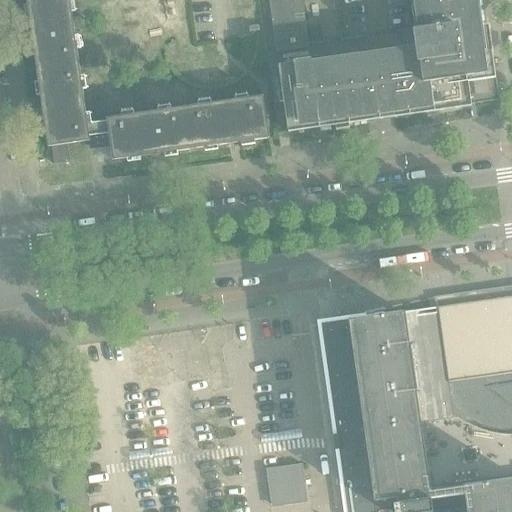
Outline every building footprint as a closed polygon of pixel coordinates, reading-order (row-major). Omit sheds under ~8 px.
[(74,37),(71,12),(69,0),(26,0),(27,6),(29,19),(31,31),(32,42),(33,43),(34,56),(36,69),(78,63),(76,50),(74,37)] [(497,95),(492,53),(491,51),(485,52),(481,26),(482,26),(478,0),(410,0),(414,31),(412,31),(379,36),(381,52),(310,62),(310,59),(308,60),(306,48),(308,48),(300,0),(268,0),(276,52),(279,52),(281,66),(278,66),(288,133),(334,126),(335,131),(349,129),(349,124),(470,107),(469,99),(497,95)] [(78,63),(36,69),(38,83),(40,96),(42,108),(43,119),(43,120),(45,133),(47,147),(51,147),(67,145),(88,142),(89,141),(87,125),(85,114),(83,102),(82,90),(80,77),(78,63)] [(268,139),(262,97),(247,99),(235,101),(211,104),(198,106),(184,108),(190,150),(204,148),(217,146),(229,144),(240,143),(241,143),(254,141),(268,139)] [(190,150),(184,108),(170,110),(158,112),(133,115),(121,117),(106,119),(107,122),(110,147),(112,159),(112,161),(127,159),(140,157),(152,155),(163,154),(164,154),(177,152),(190,150)] [(110,147),(107,122),(87,125),(89,141),(88,142),(88,147),(94,146),(95,149),(110,147)] [(69,162),(67,145),(51,147),(53,165),(69,162)] [(511,286),(435,297),(437,308),(447,383),(451,413),(465,423),(480,430),(491,433),(501,435),(511,435),(511,286)] [(451,413),(437,308),(402,313),(403,319),(406,319),(420,421),(454,415),(451,413)] [(432,511),(430,494),(429,491),(420,421),(406,319),(403,319),(402,313),(360,319),(321,325),(347,506),(350,506),(350,504),(357,503),(358,511),(432,511)] [(301,464),(265,470),(271,505),(283,503),(283,506),(307,503),(301,464)] [(511,511),(511,478),(469,485),(429,491),(430,494),(432,511),(511,511)]
